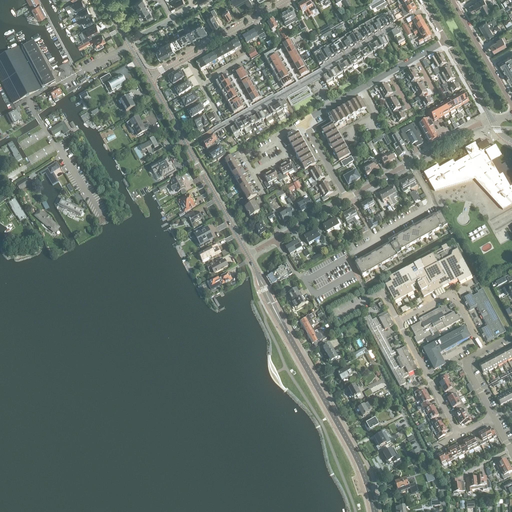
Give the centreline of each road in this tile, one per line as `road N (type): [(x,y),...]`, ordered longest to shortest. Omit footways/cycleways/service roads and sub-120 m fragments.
road 1 (secondary): [(374,511),(343,432),(248,257)]
road 2 (unclassified): [(99,211),(27,100),(129,44)]
road 3 (secondary): [(248,257),(147,78)]
road 4 (residential): [(351,252),(429,204),(409,162)]
road 5 (residential): [(458,434),(399,322)]
road 6 (residential): [(482,352),(452,294),(399,322)]
road 7 (residential): [(511,104),(452,0)]
